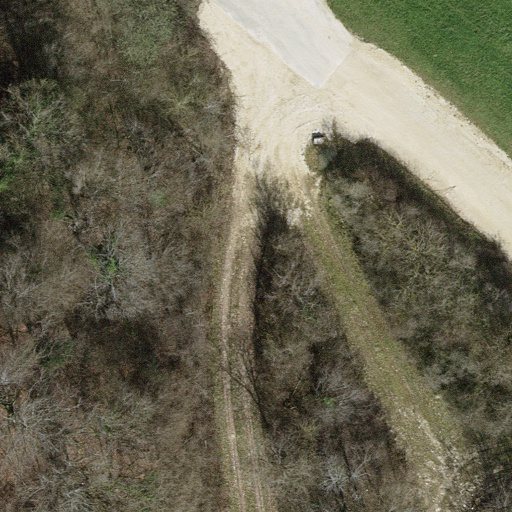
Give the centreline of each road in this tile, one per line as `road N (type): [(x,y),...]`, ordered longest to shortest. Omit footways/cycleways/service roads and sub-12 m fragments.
road 1 (track): [(241,0),(445,476),(511,461)]
road 2 (track): [(245,0),(511,244)]
